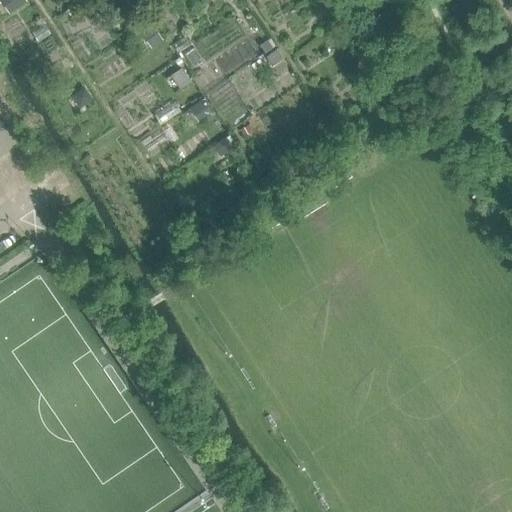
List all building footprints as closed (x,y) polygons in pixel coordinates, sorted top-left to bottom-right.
[(23,0),(0,0),(0,1),(8,13),(25,2),(23,0)] [(116,6),(111,0),(97,0),(106,13),(116,6)] [(349,37),(362,29),(355,19),(342,27),(349,37)] [(150,26),(140,34),(150,48),(161,41),(150,26)] [(387,60),(379,49),(365,58),(372,69),(387,60)] [(265,57),(272,66),(282,59),(276,50),(265,57)] [(61,52),(52,59),(60,72),(70,66),(61,52)] [(179,90),(191,83),(182,68),(170,76),(179,90)] [(68,97),(76,110),(88,102),(80,89),(68,97)] [(199,102),(189,109),(198,122),(208,116),(199,102)] [(236,152),(226,138),(216,145),(225,159),(236,152)]
